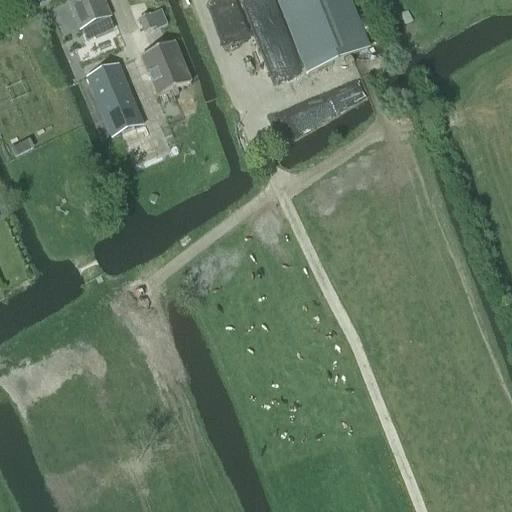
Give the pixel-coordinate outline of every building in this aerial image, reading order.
[(101,0),(66,0),(80,31),(81,31),(85,42),(95,38),(90,27),(109,19),(101,0)] [(277,0),(308,75),(367,51),(346,0),(277,0)] [(154,30),(148,16),(138,20),(143,34),(154,30)] [(190,85),(173,44),(140,58),(157,98),(190,85)] [(141,127),(117,68),(87,81),(90,88),(111,140),(120,137),(141,127)]
